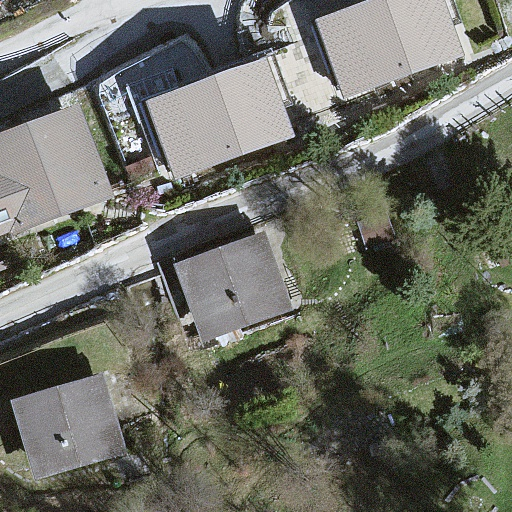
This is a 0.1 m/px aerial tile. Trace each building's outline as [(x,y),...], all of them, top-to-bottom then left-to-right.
[(457,43),(440,0),(360,0),(317,17),(344,87),(457,43)] [(255,59),(149,99),(175,166),(281,126),(255,59)] [(70,101),(0,130),(0,224),(103,182),(70,101)] [(260,232),(177,263),(201,329),(284,299),(260,232)] [(96,373),(17,397),(40,468),(118,443),(96,373)]
